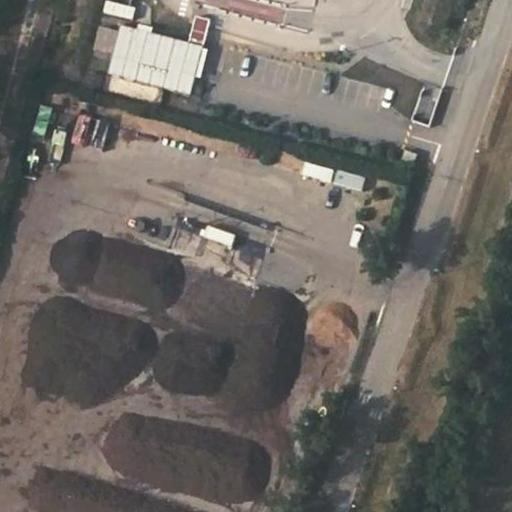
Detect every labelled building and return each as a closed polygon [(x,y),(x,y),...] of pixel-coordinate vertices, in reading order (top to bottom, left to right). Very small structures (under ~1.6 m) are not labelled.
[(253,0),(193,0),(193,2),(282,27),(287,9),(253,0)] [(289,7),(285,27),(309,32),(313,12),(289,7)] [(122,26),(110,73),(191,94),(203,48),(122,26)] [(92,146),(95,116),(79,114),(76,145),(92,146)] [(333,171),(306,163),(303,174),(330,181),(333,171)] [(364,179),(338,172),(335,182),(361,190),(364,179)] [(209,226),(205,239),(237,248),(241,234),(209,226)]
